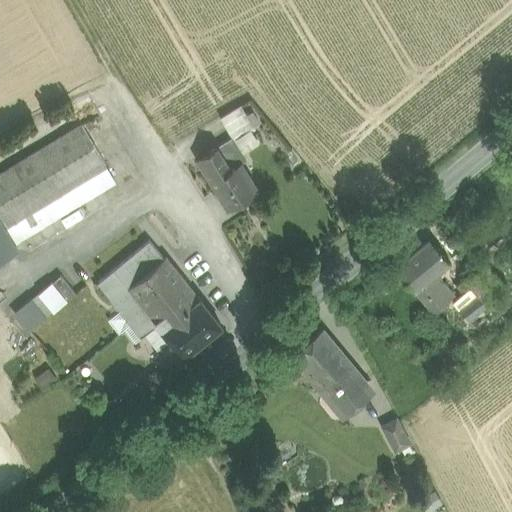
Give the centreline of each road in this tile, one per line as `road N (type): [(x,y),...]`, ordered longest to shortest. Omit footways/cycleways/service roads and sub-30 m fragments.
road 1 (residential): [(272,327),(74,0)]
road 2 (secondary): [(511,128),(272,327)]
road 3 (secondary): [(272,327),(49,511)]
